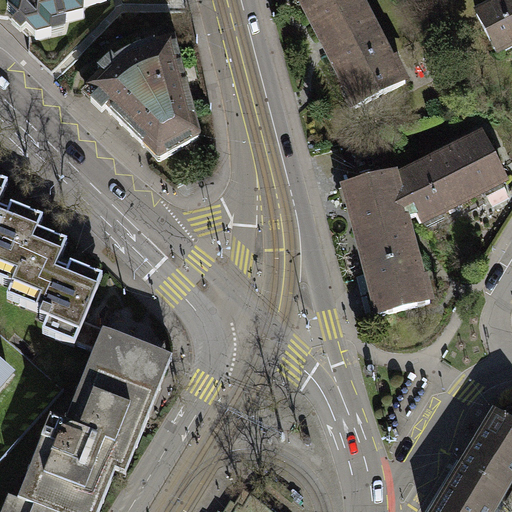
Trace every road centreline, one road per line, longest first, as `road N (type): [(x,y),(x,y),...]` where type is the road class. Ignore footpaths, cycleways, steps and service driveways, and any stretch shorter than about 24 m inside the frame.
road 1 (tertiary): [(336,389),(311,251),(264,144)]
road 2 (tertiary): [(230,316),(218,354),(126,511)]
road 3 (tertiary): [(152,237),(0,99)]
road 4 (secondary): [(381,511),(465,390),(507,363)]
road 5 (tertiary): [(226,0),(264,144)]
road 6 (tertiary): [(256,184),(230,316)]
road 7 (tertiary): [(336,389),(230,316)]
road 8 (tertiary): [(372,511),(336,389)]
